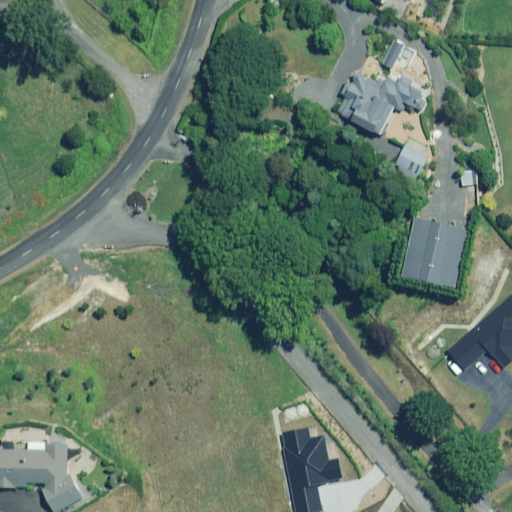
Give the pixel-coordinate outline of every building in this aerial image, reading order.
[(406,48),(396,43),(384,66),(394,71),(406,48)] [(375,84),(360,76),(340,112),(382,136),(397,110),(406,115),(411,107),(417,110),(425,96),(416,91),(420,84),(403,75),(399,82),(391,77),(388,83),(379,78),(375,84)] [(430,158),(407,147),(395,172),(418,183),(430,158)] [(470,231),(418,219),(406,277),(458,288),(470,231)] [(511,297),(449,352),(467,372),(491,351),(506,368),(511,362),(511,297)] [(48,445),(48,443),(31,443),(30,449),(0,448),(0,487),(28,489),(28,483),(45,484),(45,491),(55,511),(59,511),(84,499),(68,469),(69,446),(48,445)]
